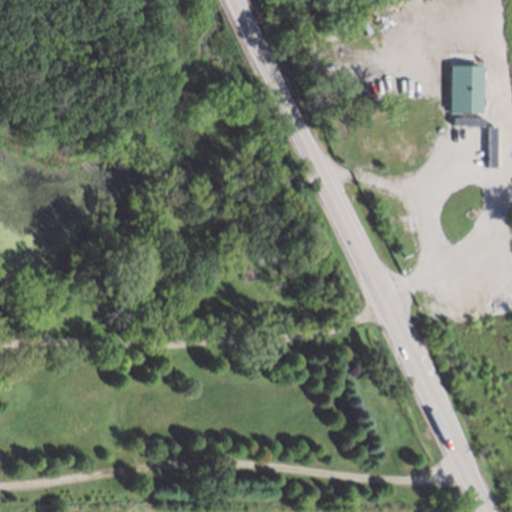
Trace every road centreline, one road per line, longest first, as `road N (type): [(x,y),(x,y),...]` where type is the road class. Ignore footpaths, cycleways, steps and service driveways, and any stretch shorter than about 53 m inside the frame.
road 1 (primary): [(319,174),(485,511)]
road 2 (primary): [(235,0),(319,174)]
